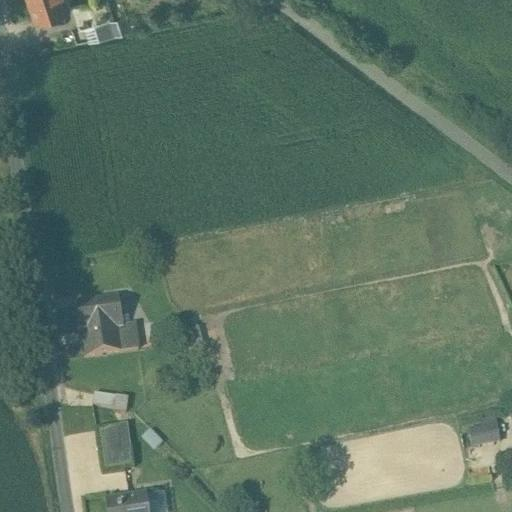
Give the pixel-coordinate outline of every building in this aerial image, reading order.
[(28,0),(35,19),(67,8),(64,0),(28,0)] [(93,0),(73,7),(80,30),(84,29),(99,24),(108,21),(108,20),(101,0),(93,0)] [(108,21),(112,32),(130,27),(126,14),(108,20),(108,21)] [(112,32),(108,21),(99,24),(103,35),(112,32)] [(99,24),(84,29),(87,40),(103,35),(99,24)] [(118,299),(77,305),(81,333),(82,333),(118,327),(123,326),(118,299)] [(123,326),(118,327),(121,352),(138,349),(135,324),(123,326)] [(118,327),(82,333),(85,357),(121,352),(118,327)] [(200,341),(184,345),(187,357),(203,352),(200,341)] [(116,397),(94,393),(92,405),(114,408),(115,408),(116,397)] [(128,398),(117,396),(116,397),(115,408),(114,408),(114,410),(126,412),(128,398)] [(470,444),(511,439),(511,417),(467,422),(470,444)] [(115,428),(118,451),(131,450),(128,426),(115,428)] [(115,428),(96,430),(101,471),(121,468),(118,451),(115,428)] [(131,450),(118,451),(121,468),(133,466),(131,450)] [(148,511),(146,497),(105,502),(106,511),(148,511)]
